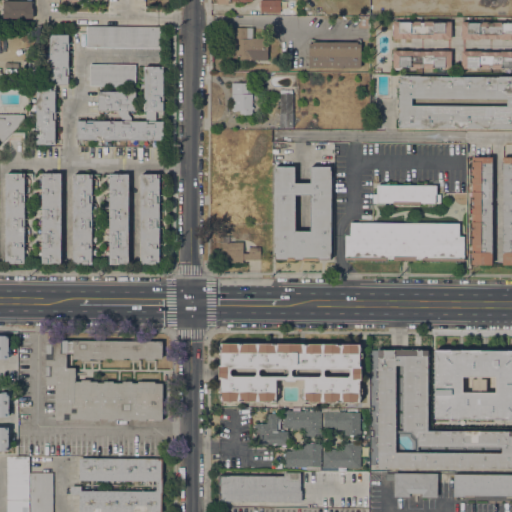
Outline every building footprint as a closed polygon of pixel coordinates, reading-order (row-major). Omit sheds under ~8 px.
[(273,0),(273,12),(260,12),(260,0),(273,0)] [(381,0),(397,0),(397,13),(381,13),(381,0)] [(504,0),(504,8),(489,8),(489,10),(486,10),(486,9),(475,9),(475,8),(468,8),(468,0),(504,0)] [(3,18),(3,9),(2,9),(2,1),(33,1),(33,9),(33,18),(3,18)] [(451,21),(451,30),(452,30),(452,35),(451,35),(451,39),(432,39),(432,38),(411,38),(411,39),(392,39),(392,35),(392,29),(393,21),(451,21)] [(511,39),(500,39),(480,39),(461,39),(461,35),(460,35),(460,30),(461,30),(461,21),(511,21),(511,39)] [(163,28),(163,48),(86,47),(86,27),(163,28)] [(251,60),(251,59),(239,59),(239,55),(237,55),(237,58),(231,58),(231,27),(252,27),(252,38),(267,38),(267,60),(251,60)] [(49,34),(68,34),(68,85),(49,85),(49,34)] [(308,67),(309,43),(312,43),(312,42),(357,42),(357,44),(361,44),(361,68),(308,67)] [(451,51),(451,54),(452,54),(452,60),(451,60),(451,68),(444,68),(434,68),(423,68),(423,67),(420,67),(420,68),(409,68),(409,67),(399,67),(399,68),(392,68),(392,59),(392,54),(392,50),(451,51)] [(481,51),(481,52),(500,52),(500,51),(511,51),(511,68),(502,68),(502,69),(492,69),(492,67),(488,67),(488,69),(478,69),(478,68),(468,68),(461,68),(461,60),(460,60),(460,56),(461,56),(461,51),(481,51)] [(40,63),(39,80),(32,79),(32,74),(27,74),(28,62),(40,63)] [(135,64),(135,86),(89,86),(89,64),(135,64)] [(144,111),(144,66),(163,66),(163,111),(155,111),(155,121),(146,121),(146,111),(144,111)] [(511,128),(398,127),(398,125),(399,125),(400,120),(398,120),(398,112),(399,112),(399,107),(398,107),(398,96),(399,96),(399,91),(398,91),(398,83),(400,83),(400,78),(398,78),(398,75),(419,76),(499,77),(499,76),(511,76),(511,128)] [(231,83),(251,83),(251,106),(253,106),(253,109),(251,109),(251,115),(245,115),(244,116),(241,116),(240,115),(239,115),(239,111),(231,111),(231,83)] [(36,88),(55,88),(55,145),(36,144),(36,88)] [(293,113),(293,128),(279,128),(279,112),(280,94),(280,89),(293,89),(292,94),(292,113),(293,113)] [(135,111),(127,111),(127,113),(131,117),(131,121),(121,121),(121,118),(118,114),(118,110),(98,110),(98,91),(136,91),(135,111)] [(0,114),(23,114),(23,120),(1,142),(0,140),(0,114)] [(76,139),(76,120),(121,121),(131,121),(163,121),(163,140),(76,139)] [(492,264),(471,264),(471,157),(492,157),(492,264)] [(502,157),(511,157),(511,264),(502,264),(502,157)] [(302,261),(302,260),(294,260),(294,261),(286,261),(286,260),(275,260),(275,253),(274,253),(273,171),(275,171),(275,166),(294,166),(294,183),(310,183),(310,167),(330,167),(330,171),(331,171),(331,254),(330,254),(330,260),(318,260),(318,261),(302,261)] [(5,173),(24,173),(24,263),(5,263),(5,173)] [(42,173),(61,173),(61,263),(42,263),(42,173)] [(72,174),(92,174),(92,264),(72,264),(72,174)] [(109,174),(128,174),(128,264),(109,264),(109,174)] [(140,174),(159,174),(159,264),(140,264),(140,174)] [(436,185),(436,194),(440,194),(440,204),(435,204),(435,205),(427,205),(428,203),(419,203),(419,205),(392,205),(392,203),(384,203),(384,204),(377,204),(377,203),(372,203),(372,194),(376,194),(376,185),(436,185)] [(415,260),(393,260),(393,258),(386,258),(386,260),(345,260),(345,235),(350,235),(350,222),(351,222),(351,221),(358,221),(358,222),(376,222),(376,220),(390,220),(390,223),(419,223),(419,221),(433,220),(433,223),(450,223),(450,221),(458,221),(458,223),(458,236),(464,236),(463,261),(422,261),(422,259),(415,259),(415,260)] [(230,242),(242,242),(242,248),(249,248),(249,247),(260,247),(260,260),(242,260),(242,263),(226,263),(226,254),(222,254),(222,242),(222,236),(230,236),(230,242)] [(0,358),(0,335),(9,335),(8,359),(0,358)] [(45,340),(162,340),(162,358),(154,358),(154,360),(145,360),(145,358),(138,358),(138,360),(129,360),(129,358),(123,358),(123,360),(111,360),(111,358),(105,358),(105,359),(89,359),(89,361),(80,360),(80,359),(72,359),(72,353),(66,353),(66,367),(75,367),(75,381),(80,381),(80,379),(90,379),(90,381),(97,381),(97,383),(103,383),(103,381),(113,381),(113,383),(122,383),(122,381),(131,381),(131,383),(137,383),(137,381),(155,381),(155,383),(162,383),(162,421),(138,421),(138,419),(130,419),(130,420),(123,420),(123,419),(115,419),(115,420),(107,420),(107,418),(99,418),(99,420),(84,420),(84,418),(71,418),(71,420),(54,420),(55,385),(45,385),(45,340)] [(345,401),(337,401),(331,403),(326,401),(319,401),(313,403),(308,401),(303,401),(303,393),(301,393),(301,388),(303,388),(303,379),(296,379),(294,381),(285,381),(283,379),(276,379),(276,388),(278,388),(278,393),(276,393),(276,401),(272,401),(267,403),(261,401),(254,401),(248,403),(243,401),(236,401),(230,403),(225,401),(220,401),(220,392),(218,392),(218,384),(220,384),(220,379),(218,379),(219,365),(220,365),(220,350),(220,343),(359,344),(359,353),(362,353),(362,358),(359,358),(359,366),(361,366),(361,380),(359,380),(359,389),(362,389),(362,394),(359,394),(359,402),(356,402),(350,403),(345,401)] [(427,430),(511,430),(511,468),(378,468),(378,465),(375,465),(375,457),(378,457),(378,445),(375,445),(376,435),(378,435),(378,423),(375,423),(376,413),(378,413),(378,401),(375,401),(375,391),(378,391),(378,379),(375,379),(375,368),(378,368),(378,349),(428,350),(427,430)] [(511,418),(434,418),(435,349),(511,349),(511,418)] [(0,416),(0,392),(9,392),(9,416),(0,416)] [(321,411),(320,436),(303,436),(303,430),(291,429),(291,427),(283,427),(283,410),(321,411)] [(359,412),(359,430),(360,430),(360,433),(359,433),(359,435),(353,435),(353,436),(349,436),(349,435),(344,435),(344,429),(323,429),(323,411),(359,412)] [(264,444),(263,446),(257,446),(258,440),(259,440),(259,434),(256,434),(256,432),(255,432),(255,423),(266,423),(266,413),(277,413),(276,431),(287,431),(287,445),(285,445),(285,446),(281,446),(281,445),(264,444)] [(0,450),(0,426),(8,427),(8,450),(0,450)] [(284,467),(284,450),(291,450),(291,448),(301,448),(301,443),(310,443),(310,442),(315,442),(315,443),(321,443),(320,445),(321,445),(321,448),(320,466),(305,466),(305,467),(284,467)] [(322,467),(322,450),(331,451),(331,449),(343,449),(343,442),(360,443),(360,468),(322,467)] [(28,511),(6,511),(6,456),(28,457),(28,511)] [(70,486),(81,486),(81,490),(156,491),(156,481),(153,481),(148,481),(133,481),(128,481),(113,480),(113,481),(108,481),(108,480),(93,480),(93,481),(88,481),(88,480),(79,480),(79,458),(162,458),(162,477),(162,494),(161,511),(78,511),(79,497),(80,497),(80,496),(79,496),(79,495),(70,495),(70,486)] [(29,511),(29,472),(52,472),(52,511),(29,511)] [(284,476),(284,472),(300,472),(299,490),(301,490),(301,502),(218,501),(219,474),(228,475),(284,476)] [(421,497),(421,493),(409,493),(409,497),(394,497),(394,480),(385,480),(386,473),(394,473),(437,473),(437,497),(421,497)] [(511,474),(511,495),(464,495),(464,496),(453,496),(453,474),(511,474)]
